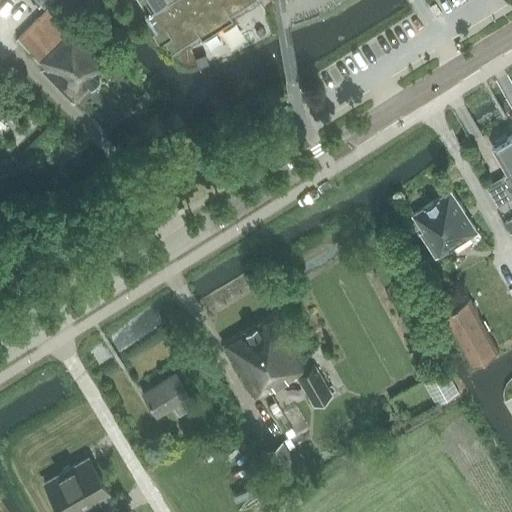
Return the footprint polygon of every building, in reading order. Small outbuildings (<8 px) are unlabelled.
[(41,68),(73,100),(115,58),(57,0),(55,0),(18,38),(44,65),(41,68)] [(137,0),(156,28),(151,30),(159,41),(163,39),(172,52),(199,34),(201,38),(233,18),(230,14),(252,0),(137,0)] [(443,0),(448,8),(460,0),(443,0)] [(195,57),(198,67),(209,63),(206,54),(195,57)] [(495,146),(491,148),(506,174),(487,185),(498,205),(511,197),(511,135),(505,140),(504,137),(494,143),(495,146)] [(438,258),(478,232),(452,191),(414,215),(424,230),(421,232),(438,258)] [(471,298),(444,313),(472,365),(477,362),(499,350),(471,298)] [(277,312),(224,343),(222,344),(253,396),(268,388),(270,392),(296,376),(314,406),(333,394),(315,364),(310,367),(277,312)] [(442,366),(424,376),(439,402),(457,392),(442,366)] [(179,415),(191,408),(184,397),(189,394),(176,373),(144,392),(157,413),(172,404),(179,415)] [(61,511),(76,511),(109,494),(89,458),(45,483),(61,511)] [(243,458),(191,484),(199,501),(176,511),(230,511),(244,505),(246,510),(260,503),(254,491),(258,489),(243,458)]
